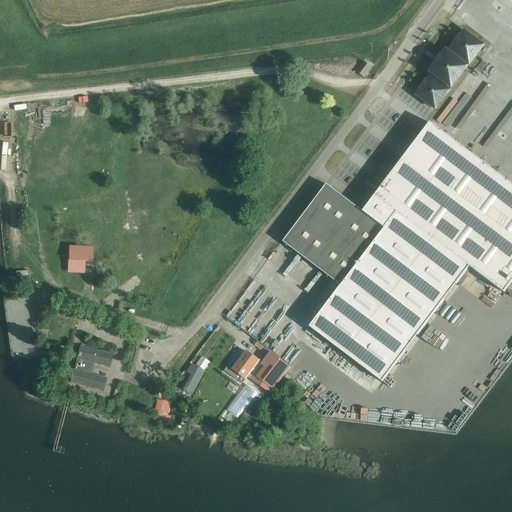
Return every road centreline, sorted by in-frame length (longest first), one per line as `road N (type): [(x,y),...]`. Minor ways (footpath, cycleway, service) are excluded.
road 1 (unclassified): [(133,353),(171,349),(188,333),(442,0)]
road 2 (unknown): [(511,114),(484,128),(442,128),(383,78)]
